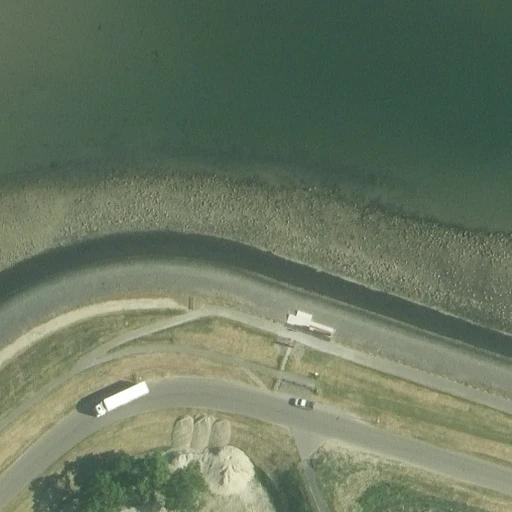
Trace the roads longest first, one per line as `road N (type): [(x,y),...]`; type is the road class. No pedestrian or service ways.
road 1 (unclassified): [(0,495),(74,430),(132,406),(163,399),(266,413)]
road 2 (unclassified): [(266,413),(511,489)]
